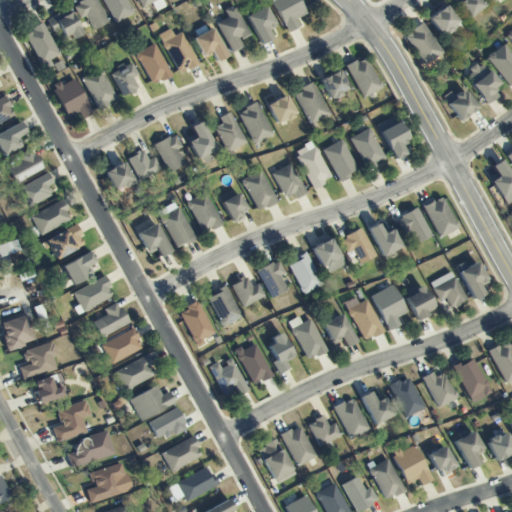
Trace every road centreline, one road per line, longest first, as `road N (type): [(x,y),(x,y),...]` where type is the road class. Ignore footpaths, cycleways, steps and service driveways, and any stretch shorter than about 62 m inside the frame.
road 1 (residential): [(0,29),(262,511)]
road 2 (residential): [(144,295),(256,237),(402,186),(511,114)]
road 3 (residential): [(68,156),(173,101),(322,47),(403,0)]
road 4 (residential): [(345,0),(393,60),(511,275)]
road 5 (residential): [(220,435),(337,374),(511,308)]
